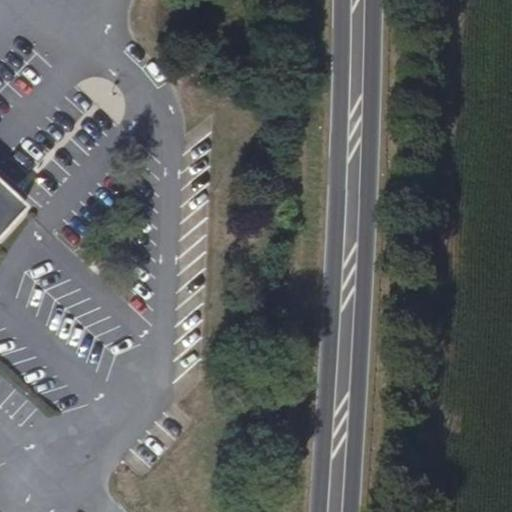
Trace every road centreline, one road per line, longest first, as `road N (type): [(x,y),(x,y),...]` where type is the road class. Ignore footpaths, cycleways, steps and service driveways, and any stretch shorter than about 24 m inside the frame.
road 1 (primary): [(351,511),(376,0)]
road 2 (primary): [(342,0),(319,511)]
